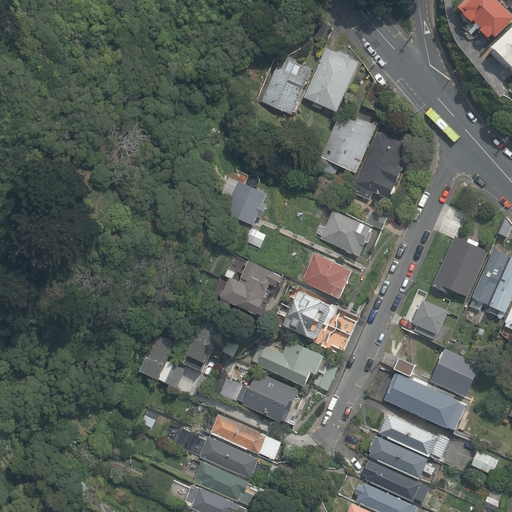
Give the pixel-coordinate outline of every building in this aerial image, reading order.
[(497,40),(511,23),(511,13),(506,8),(509,5),(503,0),(472,0),(464,10),(497,40)] [(511,35),(499,49),(511,60),(511,35)] [(363,64),(329,50),(319,72),(307,100),(341,115),(363,64)] [(298,120),(307,100),(319,72),(283,56),(261,104),(298,120)] [(373,79),(361,107),(390,120),(397,103),(373,79)] [(356,171),(378,123),(361,115),(358,120),(346,114),(341,125),(334,121),(319,154),(356,171)] [(377,131),(352,189),(369,197),(373,189),(389,195),(411,145),(377,131)] [(217,198),(227,202),(223,212),(252,226),(254,227),(262,210),(267,212),(274,198),(237,181),(236,185),(226,180),(217,198)] [(317,238),(363,258),(368,247),(373,250),(382,230),(334,209),(328,222),(318,217),(314,228),(320,231),(317,238)] [(511,236),(511,221),(505,219),(500,236),(511,239),(511,236)] [(270,234),(254,227),(252,226),(248,235),(265,243),(270,234)] [(481,251),(485,242),(469,235),(465,244),(457,240),(434,290),(448,297),(450,290),(473,300),(493,256),(481,251)] [(314,249),(301,278),(341,296),(354,267),(314,249)] [(511,257),(496,251),(475,299),(511,315),(511,311),(511,257)] [(271,317),(290,279),(237,253),(232,264),(224,260),(218,273),(228,278),(221,292),(271,317)] [(290,279),(271,317),(317,340),(320,342),(340,304),(290,279)] [(230,328),(206,318),(185,364),(204,373),(207,365),(213,367),(230,328)] [(257,341),(248,358),(309,388),(311,383),(320,388),(334,359),(332,358),(336,350),(320,342),(317,340),(313,349),(301,343),(304,337),(290,331),(279,352),(257,341)] [(161,338),(145,372),(183,390),(192,371),(175,363),(183,348),(161,338)] [(450,348),(434,383),(470,399),(486,364),(450,348)] [(401,371),(387,401),(457,434),(471,404),(401,371)] [(245,378),(234,400),(289,427),(305,394),(261,372),(255,383),(245,378)] [(388,410),(379,430),(444,460),(454,439),(388,410)] [(275,462),(278,464),(287,442),(221,413),(211,434),(275,462)] [(162,422),(149,416),(144,424),(149,427),(157,431),(162,422)] [(275,462),(211,434),(187,424),(178,445),(193,452),(265,483),(275,462)] [(432,461),(433,458),(379,433),(369,454),(431,482),(440,464),(432,461)] [(479,449),(473,466),(496,475),(502,458),(479,449)] [(265,483),(193,452),(186,469),(198,474),(194,483),(246,506),(257,511),(269,485),(265,483)] [(372,458),(363,477),(420,502),(428,484),(372,458)] [(363,482),(356,498),(387,511),(414,511),(417,506),(363,482)] [(205,511),(243,511),(246,506),(194,483),(186,503),(205,511)] [(376,511),(352,501),(346,511),(376,511)]
